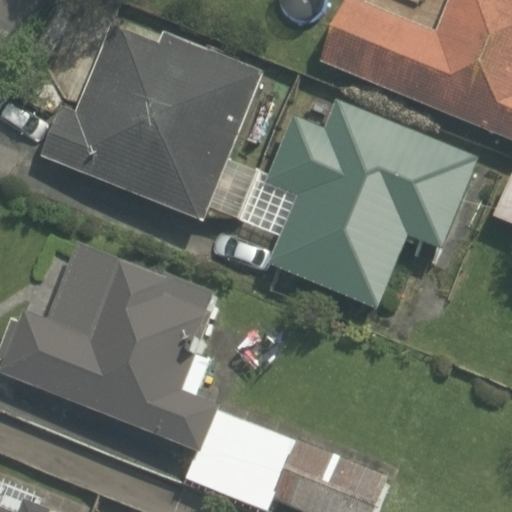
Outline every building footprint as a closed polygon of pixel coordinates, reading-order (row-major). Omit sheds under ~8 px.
[(324,70),(508,148),(511,149),(511,0),(452,0),(436,38),(352,3),(324,70)] [(69,112),(54,147),(47,163),(210,230),(215,217),(244,229),(263,179),(234,167),(242,148),(270,80),(168,38),(164,49),(115,29),(79,116),(69,112)] [(298,123),(287,148),(251,229),(285,244),(274,270),(276,271),(383,317),(415,243),(446,257),(485,167),(441,148),(344,105),(330,137),(298,123)] [(511,188),(498,225),(511,230),(511,188)] [(277,511),(278,509),(285,511),(382,511),(394,483),(220,413),(188,400),(225,306),(83,250),(52,326),(28,317),(3,381),(201,459),(190,486),(253,511),(277,511)]
